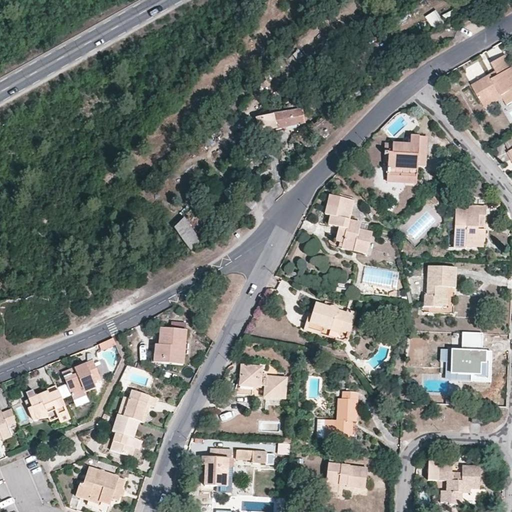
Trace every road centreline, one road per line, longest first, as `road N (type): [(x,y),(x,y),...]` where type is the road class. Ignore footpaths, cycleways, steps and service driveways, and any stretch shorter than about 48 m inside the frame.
road 1 (residential): [(0,373),(115,326),(273,238)]
road 2 (residential): [(154,511),(180,426),(260,281),(273,238)]
road 3 (residential): [(273,238),(305,189),(412,83)]
road 4 (primary): [(0,93),(164,0)]
road 5 (residential): [(406,511),(411,449),(419,443),(511,441)]
road 6 (residential): [(511,192),(412,83)]
